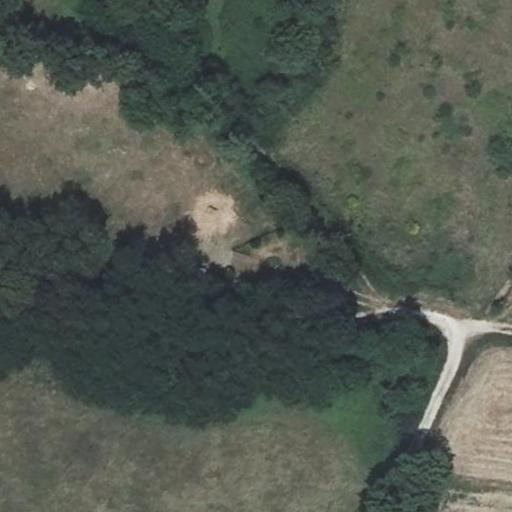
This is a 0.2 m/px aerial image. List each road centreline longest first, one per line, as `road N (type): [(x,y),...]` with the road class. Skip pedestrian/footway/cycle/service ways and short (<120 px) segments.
road 1 (track): [(511,330),(424,315),(278,318),(0,276)]
road 2 (track): [(396,318),(313,207),(237,128),(146,0)]
road 3 (track): [(381,511),(452,363),(458,324)]
